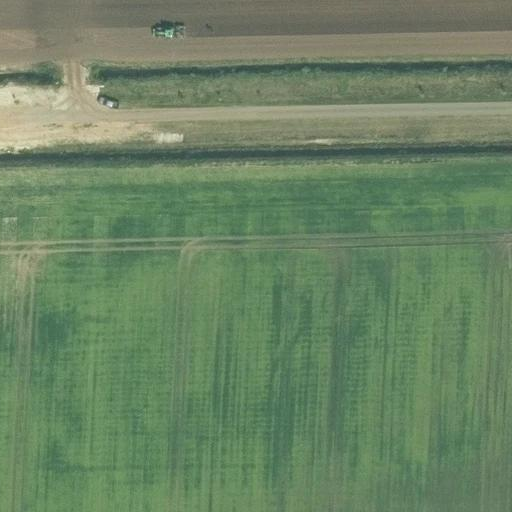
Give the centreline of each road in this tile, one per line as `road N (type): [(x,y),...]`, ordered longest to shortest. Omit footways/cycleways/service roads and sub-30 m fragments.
road 1 (track): [(511,113),(15,123)]
road 2 (track): [(94,121),(27,263),(0,277)]
